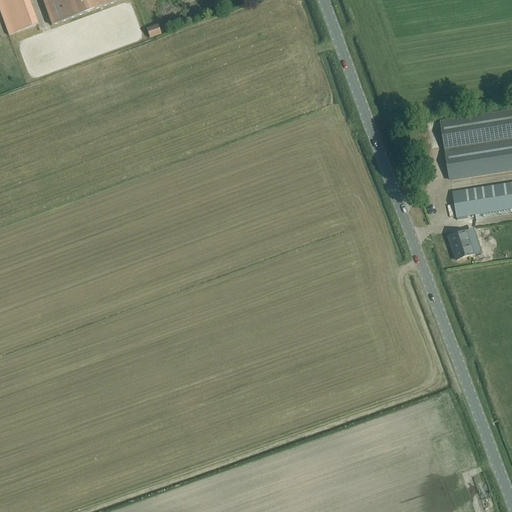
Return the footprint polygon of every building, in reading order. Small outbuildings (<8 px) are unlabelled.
[(0,0),(0,11),(9,35),(38,24),(29,0),(0,0)] [(121,0),(42,0),(52,26),(121,0)] [(161,35),(158,24),(146,28),(150,38),(161,35)] [(511,110),(441,122),(451,181),(511,170),(511,110)] [(511,182),(463,191),(453,192),(457,218),(511,208),(511,182)] [(449,237),(457,261),(475,254),(467,231),(449,237)]
